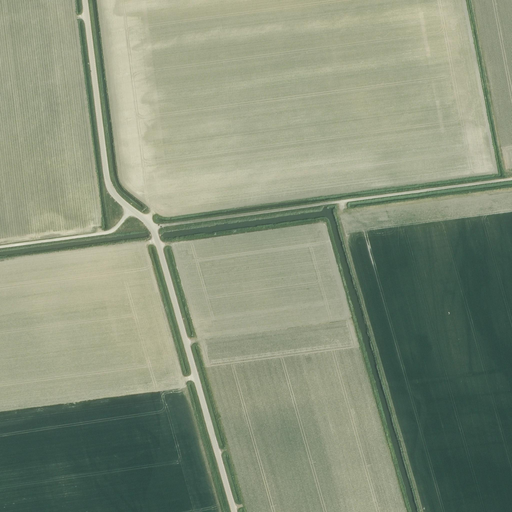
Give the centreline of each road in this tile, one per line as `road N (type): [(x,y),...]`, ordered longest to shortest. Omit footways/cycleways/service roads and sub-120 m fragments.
road 1 (tertiary): [(233,511),(154,232),(108,185),(84,0)]
road 2 (track): [(151,227),(511,179)]
road 3 (track): [(0,418),(195,376)]
road 4 (track): [(0,247),(111,231),(130,209)]
